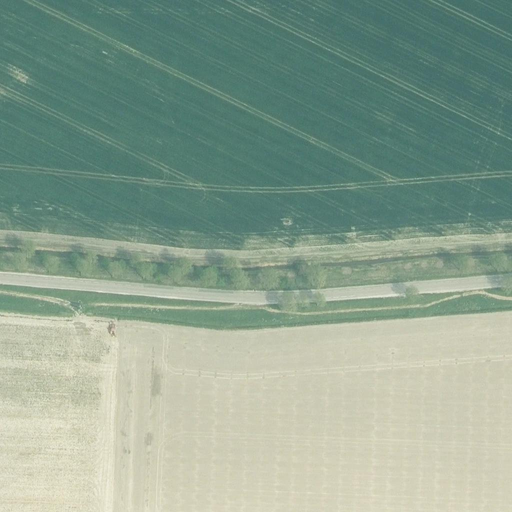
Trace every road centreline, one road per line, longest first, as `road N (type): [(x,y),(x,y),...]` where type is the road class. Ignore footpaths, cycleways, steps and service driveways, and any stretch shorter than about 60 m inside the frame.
road 1 (tertiary): [(511,279),(255,297),(0,278)]
road 2 (track): [(255,297),(248,307),(92,304),(74,312)]
